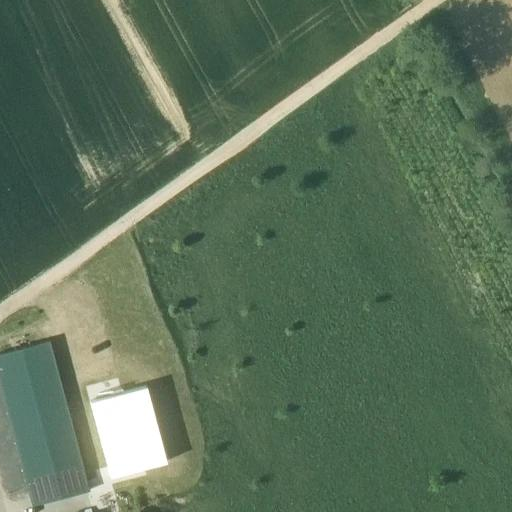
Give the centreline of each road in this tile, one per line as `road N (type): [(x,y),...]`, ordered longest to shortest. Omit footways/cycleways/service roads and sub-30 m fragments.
road 1 (track): [(0,315),(438,0)]
road 2 (track): [(511,169),(425,9)]
